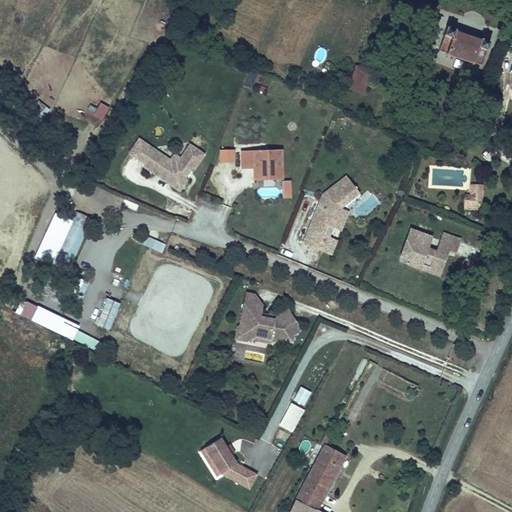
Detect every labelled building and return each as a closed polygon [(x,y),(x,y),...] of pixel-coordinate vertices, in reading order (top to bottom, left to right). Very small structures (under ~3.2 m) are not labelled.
[(481,65),(490,42),(481,38),(481,40),(455,31),(456,30),(447,27),(439,50),(447,53),(446,55),(474,64),(474,62),(481,65)] [(363,93),(371,71),(356,67),(349,88),(363,93)] [(35,109),(44,116),(50,109),(41,102),(35,109)] [(97,124),(104,110),(95,105),(87,118),(97,124)] [(181,190),(206,152),(187,140),(174,160),(139,137),(126,155),(181,190)] [(235,148),(219,148),(219,162),(235,162),(235,148)] [(273,178),(284,178),(283,148),(240,149),(241,167),(253,167),(253,179),(263,179),(263,185),(273,185),(273,178)] [(330,175),(305,245),(332,254),(338,239),(330,236),(333,228),(342,231),(349,210),(349,209),(358,185),(330,175)] [(291,179),(282,179),(282,197),(291,197),(291,179)] [(482,195),(483,185),(471,184),(470,195),(482,195)] [(258,196),(277,196),(277,186),(258,187),(258,196)] [(482,207),(482,195),(470,195),(465,195),(464,206),(482,207)] [(39,217),(43,208),(33,204),(29,213),(39,217)] [(409,226),(398,262),(440,276),(449,250),(456,252),(461,237),(442,231),(436,248),(429,245),(433,234),(409,226)] [(163,251),(166,242),(141,233),(137,243),(163,251)] [(45,294),(50,285),(37,280),(32,289),(45,294)] [(262,304),(255,294),(246,293),(243,309),(256,312),(255,315),(274,319),(278,316),(260,313),(262,304)] [(106,296),(95,324),(109,330),(120,302),(106,296)] [(98,339),(77,330),(80,324),(21,298),(15,313),(94,348),(98,339)] [(301,330),(288,310),(282,314),(282,315),(281,317),(280,317),(278,316),(274,319),(255,315),(256,312),(243,309),(240,325),(250,339),(255,336),(270,339),(270,338),(271,336),(278,337),(278,339),(292,342),(294,335),(301,330)] [(250,339),(240,325),(237,327),(236,333),(235,339),(241,340),(247,341),(250,339)] [(304,406),(311,391),(300,385),(292,400),(304,406)] [(278,425),(292,433),(304,409),(291,402),(278,425)] [(231,455),(226,447),(221,438),(204,448),(214,464),(210,466),(216,477),(221,474),(237,464),(231,455)] [(235,453),(230,444),(226,447),(231,455),(235,453)] [(327,489),(333,477),(334,477),(335,476),(334,476),(339,467),(340,468),(340,466),(339,466),(344,457),(345,458),(345,456),(324,445),(294,502),(303,506),(303,507),(304,507),(303,507),(304,508),(303,509),(309,511),(313,511),(314,511),(315,511),(316,511),(316,510),(321,502),(323,500),(322,500),(326,491),(327,492),(328,490),(327,489)] [(214,464),(204,448),(200,451),(210,466),(214,464)] [(234,481),(242,466),(237,464),(221,474),(234,481)] [(249,489),(257,474),(242,466),(234,481),(249,489)] [(319,511),(316,511),(315,511),(314,511),(313,511),(309,511),(303,509),(304,508),(303,507),(304,507),(303,507),(303,506),(294,502),(289,511),(319,511)]
